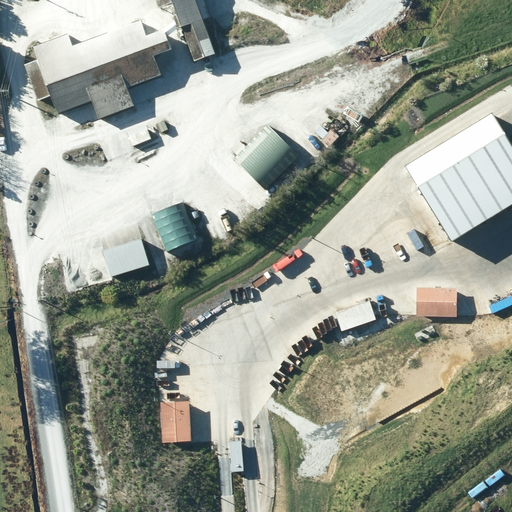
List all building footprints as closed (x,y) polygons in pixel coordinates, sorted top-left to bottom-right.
[(187,14),(182,16),(184,20),(174,29),(154,37),(147,20),(76,47),(71,35),(38,47),(42,60),(29,65),(42,101),(57,95),(64,114),(97,101),(104,119),(140,106),(133,88),(169,75),(162,57),(182,49),(177,37),(188,29),(199,62),(223,53),(211,18),(215,17),(209,0),(161,0),(164,9),(183,2),(187,14)] [(511,140),(498,117),(412,167),(456,241),(511,208),(511,140)] [(240,148),(234,154),(262,181),(253,191),(262,199),(308,150),(300,143),(296,148),(272,125),(245,153),(240,148)] [(155,146),(159,154),(165,150),(161,142),(155,146)] [(155,217),(170,252),(201,239),(186,203),(155,217)] [(389,229),(350,248),(377,304),(416,285),(389,229)] [(147,240),(109,252),(116,277),(154,266),(147,240)] [(243,359),(251,377),(270,369),(262,350),(243,359)] [(251,377),(243,359),(223,367),(231,386),(251,377)] [(409,366),(382,378),(385,384),(412,372),(409,366)] [(315,385),(324,403),(334,398),(330,391),(336,388),(331,377),(315,385)] [(304,416),(281,424),(289,444),(312,436),(304,416)] [(200,442),(173,453),(189,491),(215,480),(200,442)] [(169,465),(162,468),(168,483),(176,479),(169,465)]
